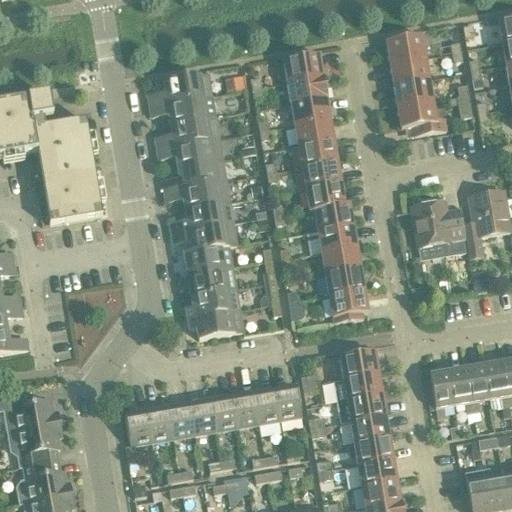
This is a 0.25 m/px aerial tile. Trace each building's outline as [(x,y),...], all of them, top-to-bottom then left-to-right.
[(501,48),(511,45),(511,22),(497,25),(501,48)] [(464,41),(474,40),(472,30),(462,32),(464,41)] [(389,68),(425,62),(421,40),(385,46),(389,68)] [(505,69),(511,67),(511,45),(501,48),(505,69)] [(451,57),(460,55),(459,47),(449,49),(451,57)] [(453,68),(462,66),(460,55),(451,57),(453,68)] [(286,87),(322,81),(318,58),(282,65),(286,87)] [(392,90),(428,84),(425,62),(389,68),(392,90)] [(470,75),(479,73),(478,64),(468,66),(470,75)] [(479,73),(470,75),(472,85),(473,93),(483,91),(481,83),(479,73)] [(150,111),(211,100),(207,78),(191,81),(190,77),(174,80),(174,84),(163,86),(165,98),(149,100),(150,111)] [(290,108),(325,102),(322,81),(286,87),(290,108)] [(251,93),(261,91),(259,82),(250,84),(251,93)] [(396,111),(432,104),(428,84),(392,90),(396,111)] [(458,100),(467,98),(465,88),(456,90),(458,100)] [(253,103),(263,101),(261,91),(251,93),(253,103)] [(44,122),(53,121),(50,99),(0,107),(0,161),(37,155),(50,229),(102,220),(86,123),(46,130),(44,122)] [(458,101),(456,101),(460,124),(471,122),(472,122),(468,99),(458,101)] [(206,123),(214,121),(211,100),(150,111),(152,121),(168,119),(170,129),(206,123)] [(294,130),(329,124),(325,102),(290,108),(294,130)] [(442,123),(435,124),(432,104),(396,111),(399,133),(411,131),(413,141),(445,135),(442,123)] [(477,117),(487,116),(485,107),(476,108),(477,117)] [(479,128),(488,126),(487,116),(477,117),(479,128)] [(157,153),(218,142),(214,121),(206,123),(170,129),(172,140),(156,143),(157,153)] [(297,151),(333,145),(329,124),(294,130),(297,150),(297,151)] [(259,135),(268,134),(267,125),(257,127),(259,135)] [(260,145),(270,144),(268,134),(259,135),(260,145)] [(177,172),(222,164),(218,142),(157,153),(159,164),(176,161),(177,172)] [(293,174),(336,166),(333,145),(297,151),(297,150),(289,152),(293,174)] [(165,196),(225,186),(222,164),(177,172),(179,182),(163,185),(165,196)] [(305,194),(340,188),(336,166),(293,174),(297,196),(305,195),(305,194)] [(266,179),(276,177),(274,168),(264,169),(266,179)] [(268,188),(277,186),(276,177),(266,179),(268,188)] [(185,214),(229,207),(225,186),(165,196),(167,207),(183,204),(185,214)] [(344,209),(344,208),(340,188),(305,194),(305,195),(308,215),(313,214),(344,209)] [(478,242),(508,237),(501,197),(471,202),(475,228),(462,230),(468,264),(482,261),(478,242)] [(172,239),(232,228),(229,207),(185,214),(186,225),(170,228),(172,239)] [(317,236),(352,230),(348,207),(344,208),(344,209),(313,214),(317,236)] [(460,230),(448,232),(444,207),(410,213),(418,261),(444,257),(445,260),(464,257),(460,230)] [(273,221),(283,219),(281,210),(272,212),(273,221)] [(275,231),(285,229),(283,219),(273,221),(275,231)] [(228,252),(236,251),(232,228),(172,239),(174,250),(190,247),(192,257),(227,251),(228,252)] [(320,257),(356,251),(352,230),(317,236),(320,257)] [(231,273),(228,252),(227,251),(192,257),(183,258),(187,280),(231,273)] [(324,279),(359,272),(356,251),(320,257),(324,279)] [(264,267),(272,266),(270,253),(262,255),(264,267)] [(281,264),(290,262),(288,253),(279,255),(281,264)] [(0,271),(13,269),(12,257),(0,259),(0,271)] [(282,274),(292,272),(290,262),(281,264),(282,274)] [(276,287),(274,277),(272,266),(264,267),(266,279),(268,288),(276,287)] [(0,282),(15,280),(13,269),(0,271),(0,282)] [(328,300),(363,294),(359,272),(324,279),(328,300)] [(191,301),(235,294),(231,273),(187,280),(191,301)] [(271,309),(279,308),(277,296),(276,287),(268,288),(269,297),(271,309)] [(0,314),(20,311),(19,300),(2,303),(0,293),(0,314)] [(187,324),(238,315),(235,294),(191,301),(192,312),(185,313),(187,324)] [(361,317),(367,316),(363,294),(328,300),(332,328),(362,323),(361,317)] [(288,306),(297,305),(296,296),(286,297),(288,306)] [(304,320),(301,304),(297,305),(288,306),(291,325),(302,323),(304,320)] [(281,320),(279,308),(271,309),(273,321),(281,320)] [(0,336),(7,335),(5,324),(22,322),(20,311),(0,314),(0,336)] [(238,315),(187,324),(189,335),(196,334),(198,345),(242,337),(238,315)] [(7,335),(0,336),(0,359),(28,355),(26,343),(9,346),(7,335)] [(342,384),(378,378),(374,356),(338,362),(342,384)] [(511,364),(501,366),(508,411),(511,410),(511,364)] [(508,411),(501,366),(483,369),(489,404),(498,402),(501,412),(508,411)] [(489,404),(483,369),(465,372),(472,417),(479,416),(478,406),(489,404)] [(472,417),(465,372),(447,375),(453,410),(463,408),(466,419),(472,417)] [(442,412),(453,410),(447,375),(428,379),(436,424),(443,423),(442,412)] [(378,378),(342,384),(333,386),(336,407),(381,399),(378,378)] [(307,390),(316,388),(315,379),(305,381),(307,390)] [(296,391),(291,392),(291,387),(278,389),(279,394),(274,395),(279,424),(301,421),(296,391)] [(308,400),(318,398),(316,388),(307,390),(308,400)] [(258,398),(253,398),(258,428),(279,424),(274,395),(269,395),(268,391),(257,392),(258,398)] [(236,401),(232,402),(237,432),(258,428),(253,398),(248,399),(247,394),(236,396),(236,401)] [(215,404),(211,405),(213,420),(216,435),(237,432),(232,402),(226,403),(225,398),(214,400),(215,404)] [(7,438),(59,428),(56,415),(52,416),(51,406),(27,410),(25,399),(0,402),(0,416),(3,416),(7,438)] [(385,420),(381,399),(336,407),(340,428),(349,427),(385,420)] [(193,408),(190,409),(195,439),(216,435),(213,420),(211,405),(205,406),(204,401),(193,403),(193,408)] [(172,412),(168,412),(173,442),(195,439),(190,409),(184,410),(183,405),(171,407),(172,412)] [(151,415),(147,416),(152,446),(173,442),(168,412),(162,413),(162,409),(150,410),(151,415)] [(147,416),(143,417),(142,411),(130,413),(131,419),(125,420),(130,449),(125,450),(127,463),(137,461),(135,449),(152,446),(147,416)] [(353,448),(389,442),(385,420),(349,427),(353,448)] [(314,433),(324,431),(322,422),(313,423),(314,433)] [(18,472),(22,471),(58,465),(56,453),(59,453),(57,442),(61,441),(59,428),(7,438),(10,456),(17,460),(18,472)] [(316,442),(325,441),(324,431),(314,433),(316,442)] [(357,469),(392,463),(389,442),(353,448),(357,469)] [(496,442),(478,445),(480,455),(498,451),(496,442)] [(286,468),(299,465),(298,456),(285,459),(286,468)] [(266,471),(278,469),(276,460),(264,462),(266,471)] [(253,473),(266,471),(264,462),(251,464),(253,473)] [(223,474),(235,472),(233,463),(221,465),(223,474)] [(360,491),(396,484),(392,463),(357,469),(360,491)] [(19,508),(22,507),(71,499),(69,487),(65,488),(63,476),(60,477),(58,465),(22,471),(24,483),(20,483),(15,490),(19,508)] [(209,477),(223,474),(221,465),(208,468),(209,477)] [(321,475),(331,474),(329,465),(315,467),(317,477),(321,476),(321,475)] [(507,511),(511,511),(511,468),(511,469),(511,480),(502,481),(507,511)] [(289,482),(302,480),(300,471),(287,473),(289,482)] [(507,511),(502,481),(491,483),(489,473),(482,474),(488,511),(507,511)] [(323,485),(333,483),(331,474),(321,475),(321,476),(323,485)] [(488,511),(482,474),(463,477),(469,511),(488,511)] [(182,486),(193,484),(191,475),(180,476),(182,486)] [(268,486),(281,484),(279,475),(267,477),(268,486)] [(167,488),(182,486),(180,476),(166,479),(167,488)] [(255,489),(268,486),(267,477),(254,479),(255,489)] [(363,511),(364,511),(400,506),(396,484),(360,491),(363,511)] [(227,497),(239,495),(237,486),(225,488),(227,497)] [(213,500),(227,497),(225,488),(212,490),(213,500)] [(144,489),(132,491),(134,503),(146,501),(144,489)] [(184,500),(195,498),(194,489),(182,491),(184,500)] [(170,503),(184,500),(182,491),(168,494),(170,503)] [(72,511),(73,511),(71,499),(22,507),(23,511),(72,511)]
